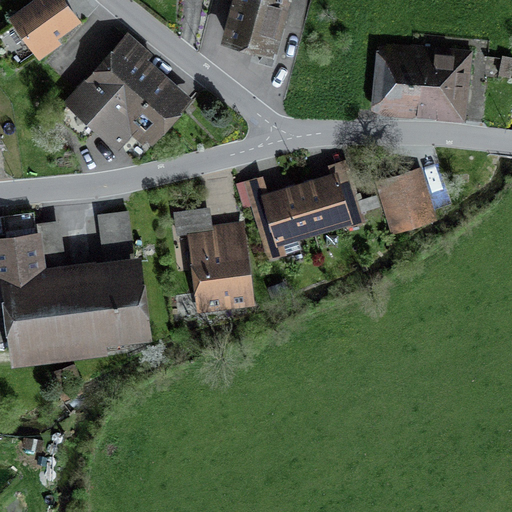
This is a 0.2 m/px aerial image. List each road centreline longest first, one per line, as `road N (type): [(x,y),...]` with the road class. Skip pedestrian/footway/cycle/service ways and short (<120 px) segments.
road 1 (residential): [(279,136),(92,185),(0,194)]
road 2 (residential): [(511,141),(391,130),(279,136)]
road 3 (residential): [(279,136),(116,0)]
